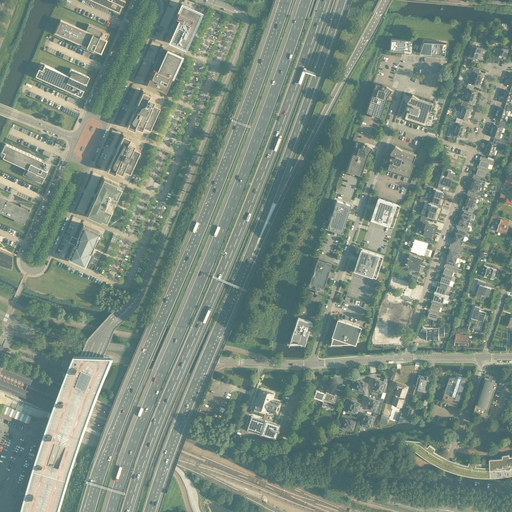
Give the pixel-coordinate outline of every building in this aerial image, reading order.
[(124,0),(92,0),(115,10),(115,12),(118,13),(122,5),(123,5),(122,5),(124,0),(125,1),(125,0),(124,0)] [(185,47),(201,12),(182,4),(176,17),(180,19),(179,23),(178,23),(179,21),(177,20),(174,26),(176,26),(177,25),(171,41),(185,47)] [(86,31),(61,20),(56,32),(101,52),(109,34),(89,24),(86,31)] [(411,46),(411,40),(390,38),(389,50),(404,52),(404,50),(409,51),(410,45),(411,46)] [(445,55),(446,55),(447,43),(424,41),(420,53),(421,53),(421,52),(425,53),(424,53),(428,54),(428,53),(445,54),(445,55)] [(478,47),(473,45),(469,57),(474,58),(474,57),(483,60),(487,50),(483,49),(483,47),(479,47),(478,47)] [(181,56),(163,47),(147,83),(166,91),(181,56)] [(506,59),(509,49),(497,48),(496,48),(495,48),(495,49),(494,49),(494,50),(493,53),(490,52),(489,54),(492,55),(491,60),(503,61),(504,59),(506,59)] [(89,77),(70,69),(67,75),(44,65),(43,67),(43,66),(42,65),(41,65),(40,65),(40,66),(40,67),(40,69),(39,68),(36,76),(74,93),(75,92),(76,93),(78,93),(79,93),(78,92),(80,91),(80,90),(83,89),(84,90),(86,84),(89,77)] [(474,72),(472,77),(481,80),(483,75),(478,73),(479,70),(473,68),(472,71),(474,72)] [(481,80),(472,77),(470,83),(469,82),(468,85),(474,87),(475,85),(479,86),(481,80)] [(380,117),(387,96),(391,90),(386,86),(385,87),(384,87),(384,86),(383,85),(382,85),(381,85),(381,86),(375,84),(366,112),(380,117)] [(474,87),(468,85),(467,88),(468,89),(466,94),(476,98),(478,92),(473,90),(474,87)] [(505,90),(503,96),(511,98),(511,89),(510,91),(505,90)] [(151,94),(143,91),(137,105),(140,107),(136,113),(133,112),(127,127),(135,130),(136,127),(142,129),(143,126),(150,129),(160,107),(153,104),(155,100),(149,98),(151,94)] [(413,94),(408,102),(410,104),(409,106),(409,105),(408,105),(408,106),(407,106),(407,107),(407,108),(408,108),(408,109),(405,118),(426,125),(433,103),(419,99),(413,94)] [(476,98),(466,94),(464,100),(463,99),(462,102),(468,104),(469,102),(474,103),(476,98)] [(506,103),(505,106),(511,108),(511,105),(511,104),(511,100),(511,98),(503,96),(501,101),(506,103)] [(467,107),(468,104),(462,102),(461,105),(462,106),(461,111),(470,115),(472,109),(467,107)] [(499,107),(497,113),(507,116),(509,110),(510,111),(511,108),(505,106),(504,108),(499,107)] [(67,108),(65,112),(77,117),(78,113),(67,108)] [(470,115),(461,111),(459,117),(457,116),(456,120),(462,122),(463,119),(468,120),(470,115)] [(500,120),(499,123),(506,125),(507,122),(505,121),(507,116),(497,113),(496,118),(500,120)] [(466,126),(461,124),(462,122),(456,120),(455,123),(454,122),(452,128),(455,129),(464,132),(466,126)] [(494,124),(492,130),(501,133),(503,127),(505,128),(506,125),(499,123),(499,126),(494,124)] [(462,138),(464,132),(455,129),(453,134),(450,133),(449,136),(457,139),(458,136),(462,138)] [(495,137),(494,140),(500,142),(501,139),(499,138),(501,133),(492,130),(490,136),(495,137)] [(123,135),(117,149),(107,170),(115,174),(117,170),(122,173),(124,170),(130,173),(140,150),(134,147),(135,144),(130,142),(131,138),(123,135)] [(488,141),(486,147),(496,150),(497,144),(500,145),(501,142),(500,142),(494,140),(493,143),(488,141)] [(361,144),(356,142),(346,170),(361,175),(368,154),(372,148),(366,144),(365,146),(364,145),(364,144),(364,143),(363,143),(362,143),(362,144),(361,144)] [(2,151),(2,152),(1,152),(1,153),(0,154),(0,155),(1,155),(1,156),(2,156),(3,156),(3,155),(4,155),(3,157),(26,168),(23,174),(42,183),(47,170),(45,167),(46,167),(45,164),(46,164),(45,162),(44,163),(43,162),(44,162),(44,161),(5,144),(2,151)] [(403,150),(396,145),(391,153),(393,155),(392,156),(391,156),(391,157),(390,157),(390,158),(390,159),(391,159),(391,160),(388,169),(409,176),(416,154),(403,150)] [(495,156),(494,155),(496,150),(486,147),(484,153),(489,154),(488,157),(494,159),(495,156)] [(495,161),(494,161),(481,156),(479,160),(481,160),(479,165),(479,166),(488,168),(489,164),(493,165),(494,163),(497,165),(499,160),(495,159),(495,161)] [(492,169),(488,168),(479,166),(479,165),(478,165),(477,169),(478,169),(476,174),(485,177),(486,173),(490,174),(492,169)] [(442,174),(437,187),(449,191),(452,183),(452,182),(451,182),(451,181),(452,181),(452,179),(452,178),(452,177),(453,178),(453,177),(455,173),(451,171),(452,170),(442,167),(440,173),(442,174)] [(474,178),(472,183),(481,186),(482,182),(485,183),(487,179),(473,174),(472,178),(474,178)] [(118,184),(104,178),(97,194),(98,195),(97,196),(96,196),(95,197),(96,197),(96,198),(96,199),(95,199),(87,215),(101,221),(102,219),(107,221),(111,211),(105,208),(107,203),(106,203),(108,200),(110,195),(117,198),(122,188),(117,186),(118,184)] [(481,186),(472,183),(470,189),(469,188),(468,191),(481,196),(482,192),(479,191),(481,186)] [(431,194),(445,199),(447,193),(437,189),(433,188),(431,194)] [(481,196),(468,191),(467,195),(468,195),(466,200),(475,203),(477,199),(480,200),(481,196)] [(430,194),(428,200),(439,204),(443,205),(443,203),(445,199),(431,194),(430,194)] [(505,203),(511,205),(511,197),(510,197),(510,198),(508,197),(508,196),(501,194),(500,197),(506,199),(505,203)] [(12,219),(23,224),(27,217),(26,217),(27,216),(30,209),(19,204),(19,205),(7,200),(6,200),(0,196),(0,211),(9,215),(9,216),(13,218),(12,219)] [(378,199),(376,206),(371,220),(392,227),(400,206),(378,199)] [(327,229),(341,233),(351,205),(336,200),(327,229)] [(475,203),(466,200),(465,206),(463,205),(462,209),(475,213),(477,209),(474,208),(475,203)] [(429,203),(427,209),(440,214),(441,209),(442,207),(438,206),(429,203)] [(427,209),(424,215),(434,219),(438,220),(438,218),(440,214),(427,209)] [(462,214),(460,219),(469,222),(471,217),(473,218),(475,214),(462,210),(461,213),(462,214)] [(496,222),(497,223),(495,229),(497,230),(506,233),(508,226),(508,224),(509,224),(510,221),(504,219),(503,220),(497,218),(497,219),(496,222)] [(469,222),(460,219),(459,224),(457,224),(456,227),(469,231),(470,227),(468,227),(469,222)] [(421,227),(421,228),(436,232),(435,232),(435,231),(436,230),(437,226),(423,221),(421,227)] [(83,224),(77,238),(78,239),(77,240),(75,242),(76,243),(75,245),(74,244),(68,258),(85,266),(86,264),(87,265),(93,253),(91,252),(94,245),(96,246),(101,234),(100,233),(100,232),(83,224)] [(436,232),(421,228),(421,230),(420,230),(420,231),(419,233),(434,238),(436,232)] [(456,232),(454,238),(463,240),(464,236),(467,237),(469,233),(456,229),(454,232),(456,232)] [(412,248),(411,251),(428,256),(430,250),(431,250),(431,249),(427,248),(429,243),(415,238),(414,241),(413,241),(413,242),(411,242),(410,245),(411,247),(412,248)] [(463,240),(454,238),(452,243),(451,242),(450,246),(463,250),(464,246),(461,245),(463,240)] [(463,250),(450,246),(449,249),(450,249),(448,255),(457,257),(459,253),(462,254),(463,250)] [(0,264),(1,265),(4,266),(7,267),(12,268),(12,255),(13,255),(0,248),(0,264)] [(361,250),(359,258),(354,271),(376,278),(383,257),(361,250)] [(416,270),(423,272),(425,266),(425,265),(421,264),(423,259),(410,254),(409,258),(408,257),(407,258),(406,259),(405,261),(406,263),(407,264),(406,267),(412,269),(411,270),(412,271),(414,272),(416,271),(416,270)] [(456,262),(457,257),(448,255),(447,260),(445,259),(444,263),(457,267),(459,263),(456,262)] [(322,292),(327,277),(331,263),(317,259),(308,287),(322,292)] [(457,273),(459,269),(445,264),(444,268),(445,268),(443,273),(452,276),(453,272),(457,273)] [(481,275),(494,279),(497,269),(484,265),(481,275)] [(456,277),(452,276),(443,273),(442,273),(441,276),(442,277),(440,282),(449,285),(451,280),(454,282),(456,277)] [(476,287),(475,292),(477,293),(476,294),(475,294),(475,295),(475,296),(475,297),(476,297),(477,297),(478,297),(478,296),(481,297),(482,294),(489,297),(491,288),(485,286),(486,283),(478,280),(476,287)] [(454,288),(451,287),(438,282),(436,286),(438,286),(436,291),(445,294),(446,290),(450,291),(450,290),(453,291),(454,288)] [(435,295),(433,300),(443,303),(444,299),(448,300),(449,295),(445,294),(436,291),(435,291),(434,294),(435,295)] [(432,303),(430,308),(430,309),(439,311),(441,307),(444,308),(446,304),(443,303),(433,300),(432,299),(431,303),(432,303)] [(381,315),(379,315),(381,322),(388,321),(388,333),(398,332),(398,321),(406,321),(405,301),(383,301),(381,311),(381,315)] [(475,306),(471,317),(471,318),(483,321),(486,312),(479,310),(480,307),(475,306)] [(443,312),(439,311),(430,309),(430,308),(429,308),(428,312),(429,312),(427,317),(436,320),(438,316),(441,317),(443,312)] [(312,322),(305,319),(298,317),(289,344),(288,345),(289,346),(289,345),(304,345),(305,343),(312,322)] [(483,321),(471,318),(471,317),(470,317),(468,322),(470,323),(468,329),(473,331),(474,328),(481,330),(483,321)] [(338,320),(335,328),(330,343),(330,345),(330,344),(353,344),(353,345),(354,343),(359,327),(338,320)] [(427,340),(433,340),(433,330),(427,330),(428,327),(424,326),(422,332),(427,334),(427,340)] [(433,328),(433,330),(433,340),(439,340),(439,334),(445,334),(445,327),(439,327),(439,328),(433,328)] [(459,344),(468,344),(470,344),(471,343),(471,341),(470,340),(468,340),(469,335),(459,335),(460,333),(456,333),(456,339),(455,339),(455,345),(459,345),(459,344)] [(57,511),(65,485),(76,452),(87,419),(99,387),(113,355),(93,354),(72,353),(59,387),(58,390),(52,405),(46,421),(35,455),(25,490),(18,511),(57,511)] [(420,396),(425,376),(419,375),(417,385),(416,385),(415,388),(419,389),(417,395),(420,396)] [(426,391),(430,377),(425,375),(425,376),(420,396),(422,396),(423,390),(426,391)] [(457,378),(449,378),(443,398),(443,397),(444,398),(444,399),(445,399),(446,400),(447,401),(448,401),(449,402),(450,402),(451,402),(452,403),(453,403),(454,403),(455,403),(456,403),(457,403),(458,403),(466,379),(467,377),(461,377),(459,377),(458,377),(457,377),(457,378)] [(495,381),(488,378),(485,377),(473,412),(486,416),(494,390),(495,390),(495,389),(497,383),(495,383),(495,381)] [(383,392),(384,390),(386,384),(383,383),(384,382),(376,379),(376,380),(375,380),(373,386),(374,386),(372,391),(380,394),(380,391),(383,392)] [(364,394),(367,384),(366,384),(367,383),(360,381),(360,382),(357,381),(357,382),(355,381),(352,387),(355,388),(354,391),(364,394)] [(398,388),(392,404),(396,405),(396,406),(397,406),(401,407),(408,386),(396,382),(395,387),(398,388)] [(337,400),(340,390),(336,388),(334,395),(326,392),(325,393),(326,393),(323,400),(324,400),(335,404),(336,402),(337,403),(338,400),(337,400)] [(278,431),(279,425),(266,421),(268,416),(269,416),(269,419),(273,421),(275,418),(277,413),(276,413),(280,402),(274,400),(273,401),(272,402),(271,401),(271,399),(272,399),(273,393),(271,393),(272,393),(267,391),(260,389),(260,391),(259,390),(258,393),(259,394),(255,405),(255,407),(254,407),(253,411),(258,412),(259,410),(263,411),(262,413),(266,415),(264,420),(251,416),(247,430),(260,434),(260,435),(261,435),(262,435),(275,439),(277,432),(278,432),(279,431),(278,431)] [(323,401),(324,400),(323,400),(326,393),(325,393),(316,390),(313,398),(323,401)] [(374,412),(377,400),(370,398),(370,399),(369,398),(367,404),(368,405),(367,408),(368,408),(367,410),(374,412)] [(357,409),(359,403),(358,403),(358,402),(349,399),(346,409),(348,410),(347,412),(354,414),(354,412),(355,412),(356,409),(357,409)] [(13,416),(15,410),(4,405),(1,411),(13,416)] [(412,417),(414,409),(408,407),(406,415),(412,417)] [(31,415),(16,408),(15,410),(13,416),(27,422),(30,416),(31,415)] [(372,427),(375,417),(365,414),(364,414),(362,420),(363,421),(362,423),(372,427)] [(351,432),(354,422),(354,421),(348,419),(348,420),(345,419),(345,420),(342,419),(340,425),(342,426),(342,429),(351,432)] [(440,455),(437,454),(434,452),(435,449),(429,445),(427,447),(422,443),(420,441),(404,440),(407,443),(412,448),(416,451),(419,454),(421,456),(425,459),(429,461),(431,462),(435,465),(439,466),(442,468),(447,459),(443,457),(440,455)] [(509,454),(502,455),(503,458),(503,463),(505,477),(509,476),(511,475),(511,455),(510,456),(509,454)] [(454,462),(451,471),(452,472),(458,474),(462,475),(467,476),(470,476),(474,477),(478,477),(482,478),(487,478),(493,478),(499,477),(503,477),(505,477),(503,463),(503,458),(502,458),(500,458),(499,458),(498,458),(497,458),(497,459),(496,459),(495,459),(494,459),(493,459),(492,459),(491,459),(490,459),(489,459),(490,463),(490,464),(486,464),(483,464),(478,464),(476,464),(469,462),(468,465),(466,465),(461,464),(459,463),(454,462)]
